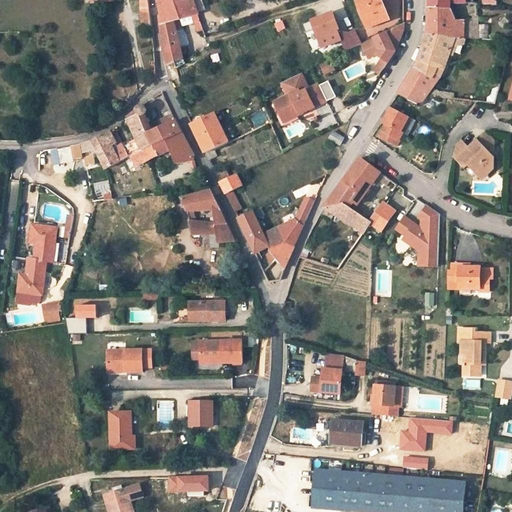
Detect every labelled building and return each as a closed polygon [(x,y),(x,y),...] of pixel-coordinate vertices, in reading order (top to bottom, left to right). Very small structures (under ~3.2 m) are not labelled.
[(140,0),(141,1),(141,9),(142,26),(146,26),(146,29),(152,28),(150,16),(148,0),(140,0)] [(198,31),(204,29),(198,12),(193,0),(158,0),(161,9),(161,13),(162,14),(160,18),(164,51),(168,65),(175,62),(183,58),(183,56),(178,37),(184,36),(182,25),(180,19),(193,16),(195,22),(198,31)] [(193,0),(198,12),(205,9),(201,0),(193,0)] [(389,18),(382,0),(357,0),(366,23),(377,20),(378,22),(389,18)] [(430,0),(430,8),(450,9),(450,4),(467,4),(466,0),(430,0)] [(471,22),(450,21),(450,9),(430,8),(428,35),(447,36),(450,38),(465,39),(475,39),(476,18),(471,18),(471,22)] [(315,30),(322,48),(341,40),(340,37),(337,30),(339,29),(333,13),(303,24),(306,33),(315,30)] [(180,19),(182,25),(195,22),(193,16),(180,19)] [(285,28),(282,22),(276,25),(279,31),(285,28)] [(396,54),(403,23),(374,38),(362,44),(369,59),(375,56),(381,61),(372,73),(379,77),(396,54)] [(488,23),(478,24),(479,39),(488,39),(488,23)] [(362,44),(355,30),(340,37),(341,40),(347,51),(362,44)] [(433,79),(436,74),(441,77),(450,55),(454,57),(458,47),(465,45),(467,39),(465,39),(450,38),(447,36),(428,35),(416,67),(433,79)] [(178,37),(183,56),(186,55),(184,47),(187,45),(184,36),(178,37)] [(183,58),(175,62),(176,68),(186,64),(183,58)] [(362,61),(342,69),(347,81),(367,73),(362,61)] [(328,62),(322,65),(326,74),(334,70),(332,65),(330,66),(328,62)] [(441,77),(436,74),(433,79),(416,67),(398,94),(421,104),(434,87),(441,77)] [(157,76),(156,70),(149,72),(151,82),(156,78),(157,76)] [(306,111),(328,101),(320,85),(319,84),(309,89),(302,73),(282,83),(288,95),(279,100),(276,106),(281,115),(287,117),(305,109),(306,111)] [(320,85),(328,101),(336,97),(329,81),(320,85)] [(495,104),(500,87),(493,89),(492,95),(488,98),(487,103),(495,104)] [(141,106),(137,109),(154,143),(131,156),(136,167),(171,150),(177,164),(193,161),(194,155),(182,133),(173,114),(165,117),(167,119),(161,122),(163,126),(155,130),(153,126),(151,127),(145,114),(146,113),(147,111),(146,108),(144,106),(141,106)] [(409,117),(392,107),(384,123),(386,125),(383,131),(392,136),(390,141),(397,145),(403,133),(401,132),(409,117)] [(130,123),(137,137),(124,144),(125,145),(124,145),(129,157),(131,156),(154,143),(137,109),(128,118),(130,123)] [(287,117),(281,115),(284,122),(306,111),(305,109),(287,117)] [(251,118),(255,127),(268,121),(264,112),(251,118)] [(230,142),(215,113),(193,124),(194,127),(201,141),(203,145),(205,150),(207,153),(230,142)] [(401,132),(403,133),(407,135),(415,120),(409,117),(401,132)] [(98,152),(106,169),(125,159),(129,157),(124,145),(118,133),(116,130),(111,131),(92,141),(96,149),(98,152)] [(392,136),(383,131),(380,136),(390,141),(392,136)] [(494,169),(494,141),(486,132),(482,136),(474,143),(474,149),(470,149),(463,141),(457,146),(455,156),(465,167),(469,164),(484,178),(494,169)] [(342,150),(346,143),(336,138),(332,144),(342,150)] [(96,149),(92,141),(71,145),(75,161),(85,159),(83,152),(92,150),(96,149)] [(75,161),(71,145),(58,148),(59,156),(61,164),(75,161)] [(129,157),(125,159),(130,170),(136,167),(131,156),(129,157)] [(354,193),(368,202),(378,187),(380,187),(382,185),(390,191),(392,187),(364,166),(363,165),(344,189),(352,195),(354,193)] [(242,209),(233,191),(243,186),(238,175),(221,183),(224,189),(236,212),(242,209)] [(95,194),(103,192),(104,198),(111,197),(108,182),(94,184),(95,194)] [(411,201),(419,194),(413,188),(405,196),(411,201)] [(382,237),(396,217),(386,210),(372,228),(352,215),(356,208),(361,212),(368,202),(354,193),(352,195),(344,189),(332,206),(322,220),(330,225),(335,219),(366,240),(373,231),(382,237)] [(196,222),(196,220),(189,220),(193,235),(217,234),(218,243),(236,242),(222,212),(212,190),(182,198),(188,211),(214,210),(215,217),(212,219),(211,224),(196,222)] [(301,233),(303,228),(315,201),(308,197),(296,219),(279,228),(286,241),(293,249),(301,233)] [(420,223),(428,228),(436,215),(429,210),(420,223)] [(269,244),(265,234),(254,211),(239,218),(255,252),(269,244)] [(425,235),(404,221),(396,233),(406,240),(404,242),(419,252),(418,268),(436,269),(438,217),(438,216),(436,215),(428,228),(428,231),(425,235)] [(57,228),(33,225),(31,243),(37,244),(35,259),(46,261),(53,262),(57,228)] [(293,249),(286,241),(279,228),(265,234),(269,244),(270,246),(269,247),(270,248),(271,251),(277,258),(280,262),(285,268),(293,249)] [(255,252),(256,255),(270,248),(269,247),(270,246),(269,244),(255,252)] [(271,251),(266,254),(272,264),(277,258),(271,251)] [(42,300),(46,261),(35,259),(29,259),(27,275),(21,274),(17,304),(31,306),(31,304),(36,304),(40,303),(42,300)] [(445,274),(445,289),(474,289),(474,294),(486,294),(486,281),(477,281),(478,271),(457,271),(457,274),(445,274)] [(424,293),(424,307),(434,307),(434,293),(424,293)] [(225,301),(190,302),(190,323),(226,322),(225,301)] [(44,314),(59,311),(62,311),(60,302),(43,305),(44,314)] [(285,308),(284,319),(296,320),(297,309),(292,308),(285,308)] [(46,323),(60,320),(59,311),(44,314),(46,323)] [(70,334),(88,334),(87,318),(66,318),(70,334)] [(464,364),(464,375),(477,375),(478,364),(481,364),(481,351),(486,351),(486,342),(490,342),(490,333),(475,333),(475,329),(459,329),(459,341),(462,342),(462,355),(466,357),(466,363),(464,363),(464,364)] [(245,365),(243,340),(201,342),(203,366),(245,365)] [(327,354),(326,369),(343,371),(344,356),(327,354)] [(141,355),(106,356),(107,375),(123,374),(124,379),(142,378),(141,355)] [(344,356),(343,371),(356,372),(356,375),(365,375),(366,362),(357,361),(357,360),(345,356),(344,356)] [(341,394),(343,371),(326,369),(325,369),(323,378),(313,378),(312,391),(341,394)] [(511,382),(499,380),(496,398),(511,400),(511,391),(511,382)] [(398,416),(399,406),(395,405),(396,387),(396,382),(389,382),(389,386),(376,385),(375,395),(372,395),(371,404),(374,404),(373,415),(398,416)] [(396,387),(395,405),(399,406),(402,406),(404,387),(396,387)] [(157,426),(173,426),(173,401),(158,401),(157,426)] [(213,402),(192,403),(192,425),(213,426),(213,402)] [(132,437),(132,412),(111,412),(111,449),(136,449),(135,437),(132,437)] [(335,420),(332,444),(360,446),(362,423),(335,420)] [(164,445),(166,433),(159,432),(157,444),(164,445)] [(511,449),(495,447),(491,475),(511,477),(511,469),(511,449)] [(444,463),(428,461),(427,470),(443,472),(444,463)] [(464,511),(466,483),(315,471),(312,507),(380,511),(464,511)] [(203,496),(203,491),(208,491),(207,476),(170,477),(170,492),(188,491),(188,496),(203,496)] [(114,493),(106,496),(110,511),(133,511),(130,500),(143,496),(140,485),(124,490),(122,485),(113,488),(114,493)]
